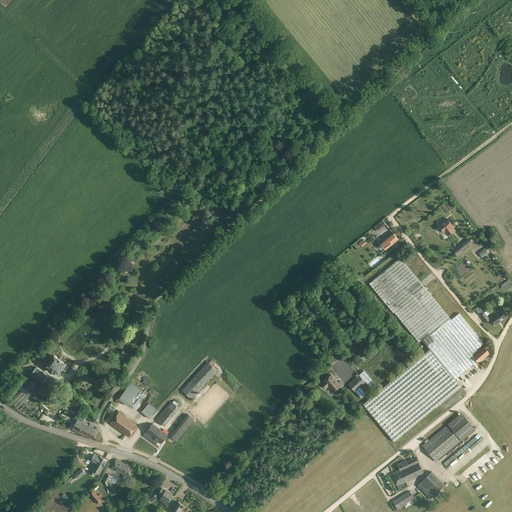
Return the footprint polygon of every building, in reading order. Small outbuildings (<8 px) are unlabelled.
[(448,236),(455,230),(452,227),(453,226),(447,218),(437,226),(444,234),(445,233),(448,236)] [(382,220),(374,227),(378,231),(386,225),(382,220)] [(385,249),(381,253),(384,256),(388,252),(386,249),(398,240),(393,233),(380,243),(385,249)] [(482,258),(489,253),(485,247),(478,252),(482,258)] [(455,380),(463,373),(465,371),(473,365),(469,360),(479,351),(477,349),(484,344),(459,314),(451,320),(400,258),(369,284),(393,313),(394,313),(419,343),(422,340),(430,349),(378,392),(363,405),(394,442),(454,392),(461,386),(455,380)] [(487,311),(480,315),(486,323),(490,320),(487,316),(489,314),(487,311)] [(495,326),(504,319),(499,313),(491,319),(495,326)] [(469,360),(473,365),(475,367),(479,363),(490,354),(484,347),(479,351),(469,360)] [(330,356),(335,363),(342,357),(337,351),(330,356)] [(53,356),(50,354),(49,356),(48,356),(47,356),(46,357),(46,358),(45,358),(45,359),(45,360),(46,360),(44,362),(48,365),(47,366),(59,374),(63,369),(65,371),(68,367),(66,365),(66,364),(55,356),(54,355),(53,356)] [(181,390),(183,392),(191,400),(218,371),(208,362),(181,390)] [(31,375),(30,377),(39,384),(41,382),(43,383),(44,382),(45,382),(46,382),(47,382),(48,381),(48,380),(48,379),(47,378),(48,376),(36,367),(31,374),(31,375)] [(365,382),(371,389),(376,384),(364,371),(359,375),(358,373),(356,375),(356,377),(348,384),(355,392),(361,398),(366,394),(360,387),(365,382)] [(326,389),(328,387),(334,393),(343,384),(341,381),(338,383),(331,375),(322,383),(326,389)] [(32,380),(25,388),(29,393),(37,385),(32,380)] [(141,390),(131,382),(119,399),(129,406),(141,390)] [(17,387),(21,391),(11,402),(18,409),(28,398),(31,395),(19,384),(17,387)] [(43,384),(42,386),(41,387),(40,387),(49,395),(52,392),(43,384)] [(179,405),(174,401),(172,403),(171,402),(156,420),(165,427),(180,409),(177,406),(179,405)] [(149,404),(141,413),(149,419),(157,410),(149,404)] [(129,437),(137,426),(119,412),(111,424),(129,437)] [(435,462),(461,441),(475,429),(462,413),(448,425),(423,446),(435,462)] [(177,442),(195,420),(188,414),(170,437),(177,442)] [(80,416),(73,429),(93,440),(98,431),(82,423),(84,419),(80,416)] [(161,444),(168,435),(152,424),(143,436),(156,445),(158,442),(161,444)] [(107,461),(100,457),(99,458),(94,455),(91,461),(96,463),(94,466),(90,473),(95,476),(97,474),(99,475),(107,461)] [(405,461),(397,464),(400,470),(401,471),(419,463),(416,458),(416,457),(405,462),(405,461)] [(113,464),(111,468),(124,475),(128,477),(133,467),(127,464),(126,465),(125,464),(116,459),(113,464)] [(423,473),(419,463),(401,471),(400,470),(392,473),(397,485),(423,473)] [(81,468),(73,476),(77,480),(85,473),(81,468)] [(417,486),(430,500),(445,485),(432,471),(417,486)] [(107,474),(105,479),(106,483),(107,486),(109,491),(111,496),(117,493),(115,487),(113,488),(111,482),(113,477),(107,474)] [(173,495),(162,488),(158,494),(162,497),(161,498),(165,500),(168,502),(169,500),(173,495)] [(100,494),(98,496),(93,490),(88,494),(97,505),(104,499),(100,494)] [(151,503),(158,496),(153,491),(146,499),(151,503)] [(409,491),(392,501),(398,510),(401,508),(401,507),(414,499),(409,491)] [(439,496),(436,498),(444,506),(446,504),(439,496)] [(178,511),(181,509),(182,510),(185,506),(178,502),(177,504),(175,503),(171,510),(173,511),(178,511)]
